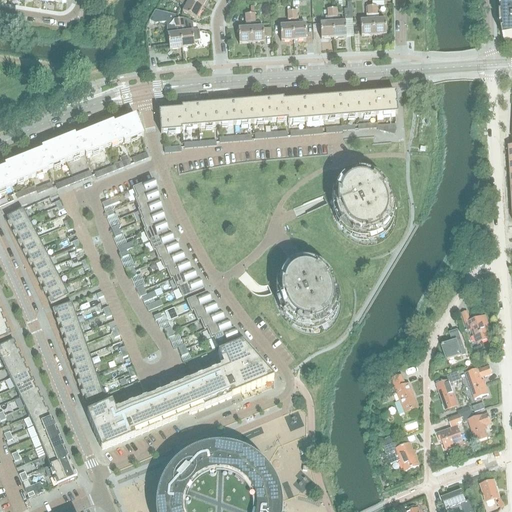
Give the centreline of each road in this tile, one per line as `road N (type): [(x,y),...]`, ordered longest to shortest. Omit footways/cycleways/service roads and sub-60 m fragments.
road 1 (residential): [(287,375),(183,227),(142,92)]
road 2 (residential): [(427,485),(429,356),(469,279),(501,262)]
road 3 (residential): [(96,474),(0,251)]
road 4 (residential): [(287,375),(288,395),(96,474)]
road 5 (residential): [(501,262),(491,64)]
road 6 (tertiary): [(224,81),(403,69)]
road 7 (residential): [(511,430),(501,262)]
road 8 (tertiary): [(0,143),(142,92)]
